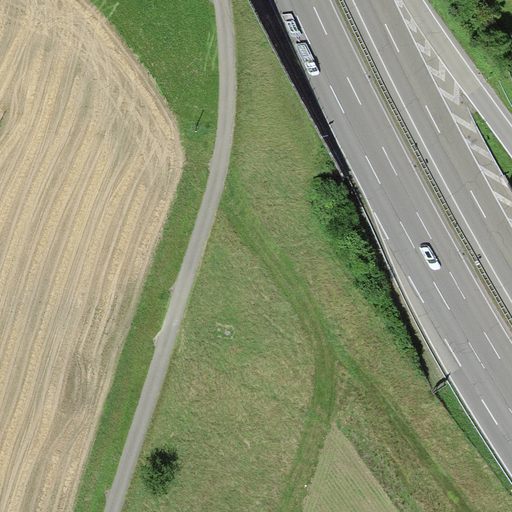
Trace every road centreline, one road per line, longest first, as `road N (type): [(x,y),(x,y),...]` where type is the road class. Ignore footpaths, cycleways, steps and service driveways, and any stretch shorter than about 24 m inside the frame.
road 1 (unclassified): [(233,0),(237,67),(216,186),(114,511)]
road 2 (motorway): [(300,0),(401,198),(511,389)]
road 3 (motorway): [(511,261),(375,0)]
road 4 (motorway): [(511,140),(415,0)]
